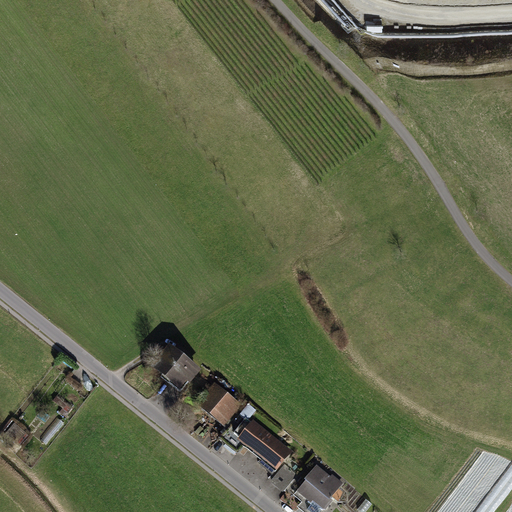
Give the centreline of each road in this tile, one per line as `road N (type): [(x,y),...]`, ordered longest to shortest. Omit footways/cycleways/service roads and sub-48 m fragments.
road 1 (unclassified): [(511,280),(476,245),(383,108),(277,0)]
road 2 (tertiary): [(275,511),(0,290)]
